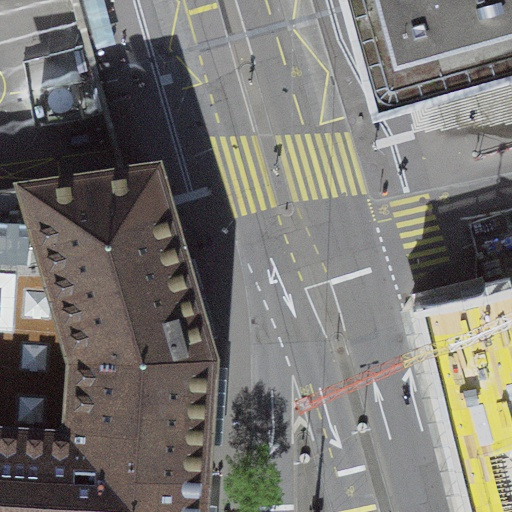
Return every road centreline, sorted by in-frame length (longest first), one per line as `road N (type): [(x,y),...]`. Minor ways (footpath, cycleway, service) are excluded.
road 1 (secondary): [(425,511),(366,326),(300,266)]
road 2 (secondary): [(300,266),(224,0)]
road 3 (secondary): [(300,266),(311,347),(357,511)]
road 4 (secondary): [(300,266),(273,429),(272,511)]
road 5 (residential): [(300,266),(511,212)]
